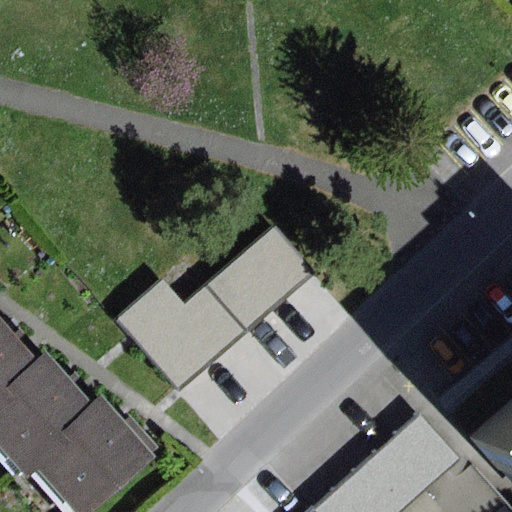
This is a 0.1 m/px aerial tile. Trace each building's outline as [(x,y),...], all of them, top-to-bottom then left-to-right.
[(170,387),(305,270),(263,222),(173,300),(152,275),(107,314),(170,387)] [(0,336),(0,386),(25,364),(0,336)] [(35,355),(25,364),(0,386),(0,464),(7,472),(13,467),(81,407),(35,355)] [(87,401),(81,407),(13,467),(53,511),(73,511),(146,449),(121,420),(112,429),(87,401)] [(511,403),(470,437),(511,487),(511,403)] [(408,413),(301,507),(305,511),(387,511),(449,459),(408,413)] [(419,490),(394,511),(428,511),(434,507),(419,490)]
